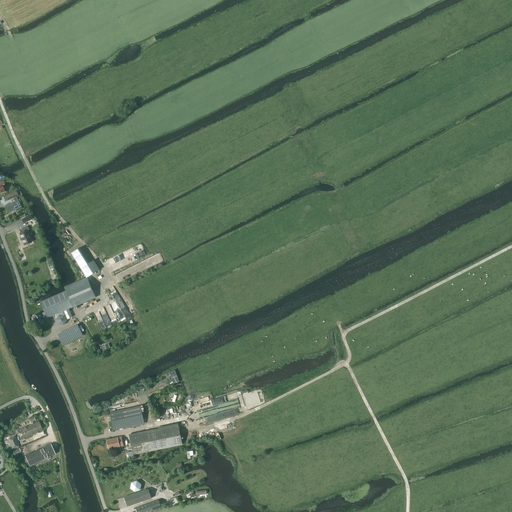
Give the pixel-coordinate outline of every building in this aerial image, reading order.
[(16,191),(3,196),(5,201),(19,196),(16,191)] [(18,200),(8,204),(12,211),(16,209),(16,211),(19,209),(22,208),(18,200)] [(31,215),(22,219),(24,223),(33,219),(31,215)] [(24,231),(19,233),(24,245),(31,242),(26,230),(28,229),(27,227),(23,228),(24,231)] [(79,248),(71,253),(87,278),(94,273),(79,248)] [(41,313),(33,316),(35,320),(34,320),(36,323),(38,327),(45,323),(45,322),(49,320),(48,318),(57,314),(58,316),(56,319),(58,324),(64,325),(68,320),(68,319),(72,317),(71,314),(69,309),(73,307),(96,297),(89,281),(87,278),(79,281),(78,281),(65,287),(67,292),(41,302),(45,312),(41,314),(41,313)] [(78,324),(58,334),(63,345),(83,335),(85,339),(101,331),(94,317),(78,324)] [(141,406),(110,412),(114,430),(145,423),(141,406)] [(34,423),(33,421),(36,420),(34,417),(30,419),(32,424),(18,430),(22,439),(43,430),(39,421),(34,423)] [(166,448),(181,445),(177,425),(130,435),(134,454),(166,448)] [(109,449),(124,446),(122,437),(107,440),(109,449)] [(50,457),(55,454),(51,444),(46,446),(46,447),(25,456),(29,465),(50,456),(50,457)] [(135,492),(141,490),(142,484),(137,480),(132,483),(130,488),(135,492)] [(152,498),(149,489),(125,498),(128,506),(152,498)] [(159,500),(136,508),(137,511),(148,511),(158,509),(161,508),(159,500)]
